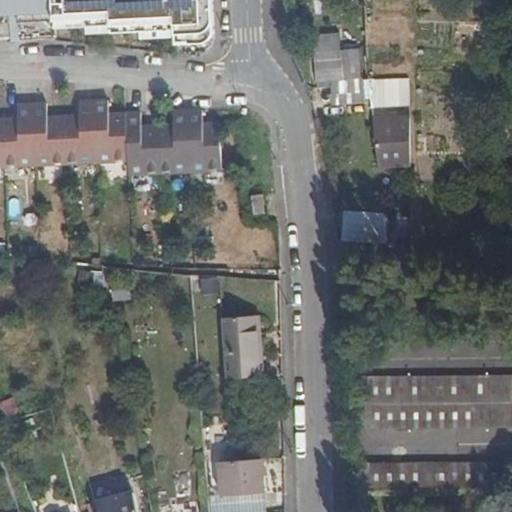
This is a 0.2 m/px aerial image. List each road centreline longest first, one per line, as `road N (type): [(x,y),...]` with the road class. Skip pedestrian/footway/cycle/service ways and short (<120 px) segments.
road 1 (residential): [(256,84),(285,102),(306,278),(317,511)]
road 2 (residential): [(256,84),(188,68),(0,70)]
